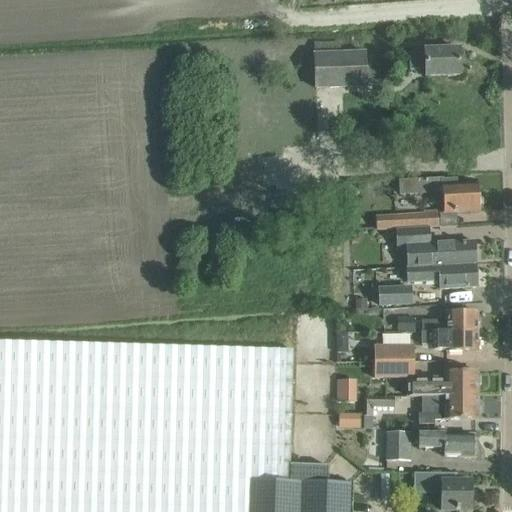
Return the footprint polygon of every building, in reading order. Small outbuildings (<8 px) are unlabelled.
[(424,77),(440,77),(460,76),(459,50),(422,51),(423,55),(407,56),(408,73),(423,72),(424,77)] [(316,54),(317,89),(368,88),(367,53),(316,54)] [(327,139),(329,160),(345,159),(344,138),(327,139)] [(443,213),(460,213),(480,212),(478,185),(456,187),(456,181),(443,182),(443,180),(398,183),(399,195),(442,193),(443,213)] [(439,227),(439,214),(374,218),(374,230),(439,227)] [(408,269),(476,266),(475,243),(430,245),(429,230),(396,232),(398,248),(419,247),(420,268),(408,268),(408,269)] [(476,266),(408,269),(408,284),(439,282),(440,291),(477,289),(476,266)] [(413,307),(412,290),(379,292),(380,309),(413,307)] [(366,301),(356,301),(357,311),(367,311),(366,301)] [(422,333),(477,333),(477,313),(447,313),(447,322),(422,322),(422,333)] [(477,333),(422,333),(421,333),(421,346),(433,346),(433,351),(447,351),(447,353),(477,353),(477,333)] [(329,471),(291,470),(295,352),(0,341),(0,511),(351,511),(352,485),(328,484),(329,471)] [(374,364),(414,364),(414,347),(374,348),(374,364)] [(414,379),(414,364),(374,364),(374,379),(414,379)] [(422,397),(478,397),(477,373),(446,373),(446,384),(409,384),(409,398),(422,398),(422,397)] [(348,382),(338,382),(338,394),(348,394),(348,382)] [(422,397),(422,398),(422,415),(419,415),(419,426),(435,426),(435,422),(478,421),(478,397),(422,397)] [(361,416),(340,417),(341,429),(362,428),(361,416)] [(427,431),(427,450),(444,450),(444,458),(474,459),(474,437),(445,436),(445,432),(427,431)] [(410,462),(411,442),(411,435),(387,434),(386,461),(410,462)] [(457,475),(414,475),(414,495),(442,495),(442,511),(471,511),(472,483),(456,483),(456,476),(457,476),(457,475)]
